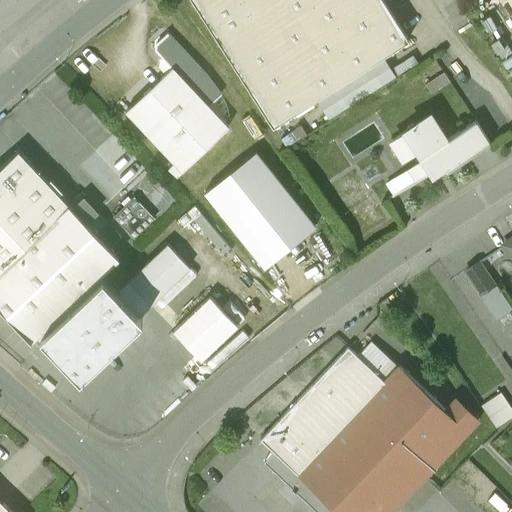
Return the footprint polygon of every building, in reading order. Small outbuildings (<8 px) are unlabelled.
[(385,0),(193,0),(273,125),(409,38),(385,0)] [(206,74),(168,33),(156,43),(156,50),(163,57),(160,59),(159,66),(166,74),(126,111),(183,170),(229,126),(209,105),(222,94),(206,74)] [(476,120),(445,140),(430,116),(415,126),(413,124),(407,128),(408,130),(393,140),(404,157),(419,148),(426,159),(411,168),(419,180),(440,167),(444,173),(490,143),(476,120)] [(82,161),(115,202),(153,172),(120,131),(82,161)] [(119,257),(18,150),(0,167),(0,306),(16,323),(30,309),(43,323),(29,337),(31,339),(38,333),(101,274),(119,257)] [(316,225),(256,151),(205,192),(265,266),(316,225)] [(148,191),(165,208),(179,195),(162,178),(148,191)] [(154,217),(135,196),(114,216),(134,236),(154,217)] [(168,244),(128,282),(150,305),(190,267),(168,244)] [(479,262),(466,271),(481,292),(494,283),(479,262)] [(143,318),(101,274),(38,333),(80,377),(143,318)] [(210,295),(173,330),(199,358),(236,323),(210,295)] [(349,347),(261,439),(337,511),(390,511),(479,419),(457,398),(446,410),(400,366),(386,381),(349,347)] [(511,417),(511,408),(501,392),(482,405),(497,427),(511,417)] [(13,511),(0,498),(0,511),(13,511)]
